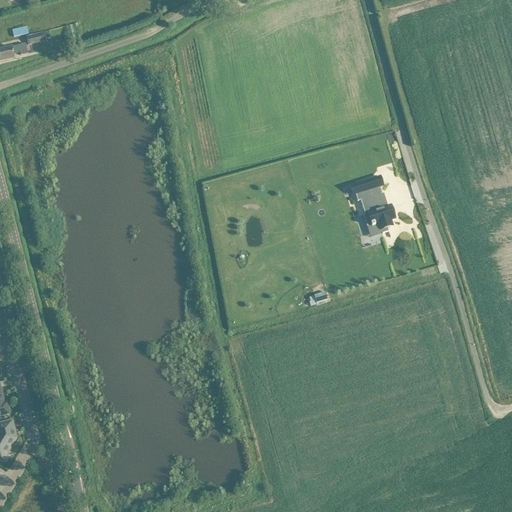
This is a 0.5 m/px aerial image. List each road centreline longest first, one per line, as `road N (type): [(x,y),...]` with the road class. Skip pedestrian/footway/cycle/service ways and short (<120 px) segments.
road 1 (unclassified): [(365,0),(484,397),(489,407),(511,409)]
road 2 (unclassified): [(84,511),(0,178)]
road 3 (unclassified): [(0,86),(150,33),(213,0)]
road 4 (residential): [(0,501),(35,438),(0,333)]
